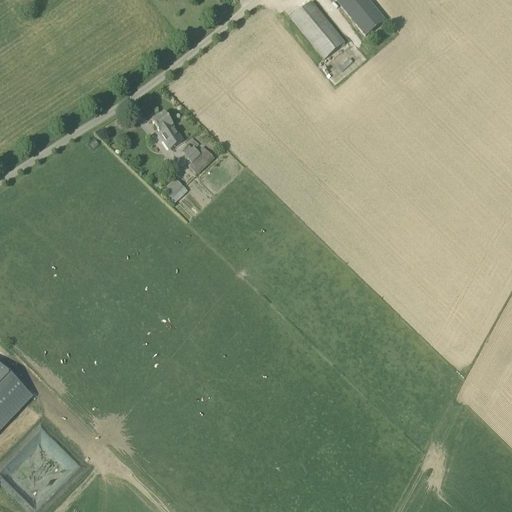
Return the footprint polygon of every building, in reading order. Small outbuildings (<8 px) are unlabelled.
[(334,0),(365,38),(385,22),(367,0),(334,0)] [(324,61),(344,44),(311,3),(291,19),(324,61)] [(151,122),(159,134),(157,135),(168,153),(174,148),(175,149),(184,143),(164,114),(151,122)] [(191,139),(188,142),(196,150),(199,147),(191,139)] [(198,177),(214,161),(202,148),(190,159),(193,162),(188,167),(198,177)] [(188,192),(184,189),(189,184),(180,175),(174,180),(162,191),(172,201),(175,204),(188,192)] [(0,435),(33,401),(0,369),(0,435)] [(69,469),(38,499),(46,507),(83,471),(42,429),(31,438),(37,444),(41,440),(69,469)]
